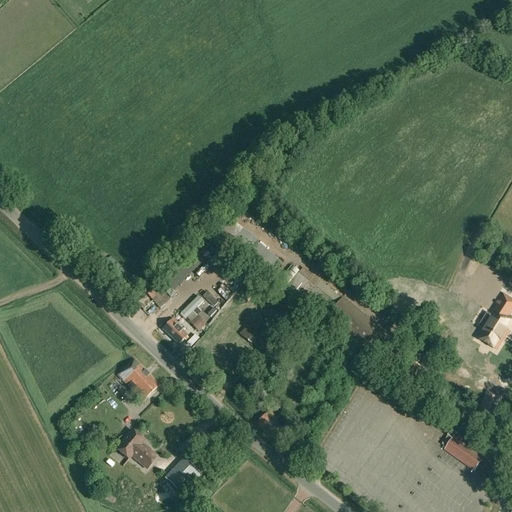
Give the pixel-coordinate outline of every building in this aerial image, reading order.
[(243,229),(232,243),(268,270),(277,259),(255,241),(257,239),(243,229)] [(304,267),(299,272),(292,266),(280,282),(287,288),(327,318),(328,317),(370,352),(385,333),(343,298),(342,299),(304,267)] [(194,286),(203,278),(199,274),(190,281),(194,286)] [(226,285),(232,290),(241,279),(235,275),(226,285)] [(160,309),(171,300),(158,285),(148,295),(160,309)] [(173,299),(179,294),(171,286),(165,291),(173,299)] [(485,327),(478,338),(496,350),(497,350),(504,339),(503,339),(510,329),(511,330),(511,327),(511,320),(507,317),(511,309),(511,301),(503,296),(494,309),(490,316),(491,317),(493,319),(487,329),(485,327)] [(222,311),(227,302),(220,299),(215,308),(222,311)] [(197,329),(205,321),(198,315),(190,323),(197,329)] [(251,344),(267,326),(256,316),(240,334),(251,344)] [(189,338),(187,337),(188,336),(178,326),(179,324),(173,318),(163,329),(179,345),(184,339),(186,341),(189,338)] [(268,351),(269,352),(263,360),(276,370),(282,362),(277,358),(283,351),(274,343),(268,351)] [(408,383),(419,367),(398,352),(387,368),(408,383)] [(143,402),(160,386),(135,360),(118,376),(143,402)] [(160,364),(151,369),(154,375),(163,371),(160,364)] [(261,376),(258,379),(257,378),(251,386),(261,395),(267,388),(264,385),(267,382),(261,376)] [(493,425),(503,397),(488,391),(477,419),(493,425)] [(243,404),(247,399),(242,394),(237,398),(243,404)] [(276,441),(285,430),(275,422),(278,418),(269,411),(257,425),(276,441)] [(129,459),(132,456),(142,444),(145,441),(132,431),(117,449),(129,459)] [(486,455),(456,434),(453,439),(449,436),(442,444),(447,448),(445,450),(475,471),(486,455)] [(142,444),(132,456),(148,469),(158,457),(142,444)] [(175,472),(166,480),(181,494),(191,485),(176,470),(175,472)]
